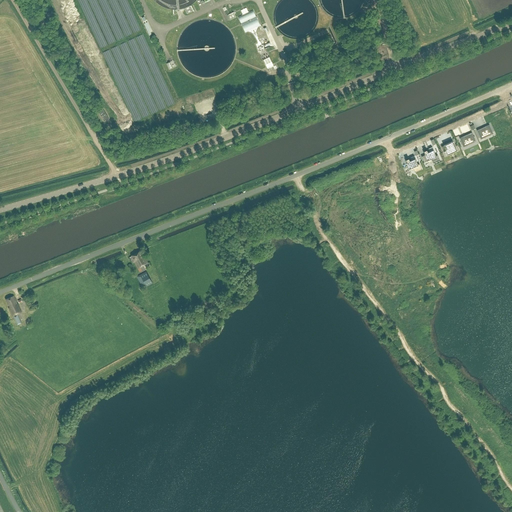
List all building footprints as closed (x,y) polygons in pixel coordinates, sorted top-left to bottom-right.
[(241,23),(256,16),(253,10),(248,12),(243,15),(238,17),(241,23)] [(231,21),(238,19),(236,13),(229,15),(231,21)] [(245,32),(258,26),(262,33),(265,31),(262,25),(260,25),(257,18),(242,25),(245,32)] [(173,60),(172,61),(166,63),(169,70),(176,66),(173,60)] [(99,111),(104,121),(109,118),(103,108),(99,111)] [(489,125),(486,127),(486,128),(478,131),(480,138),(492,132),(489,125)] [(460,138),(463,145),(475,140),(472,134),(464,137),(463,136),(460,138)] [(444,145),(445,147),(442,148),(443,150),(443,151),(446,150),(448,153),(456,150),(452,142),(444,145)] [(433,161),(433,162),(439,160),(437,155),(436,156),(432,147),(428,148),(429,151),(427,151),(427,150),(423,151),(424,152),(424,153),(424,154),(428,163),(433,161)] [(406,162),(410,171),(414,169),(415,171),(421,169),(419,164),(418,164),(414,156),(410,157),(411,160),(410,161),(409,158),(405,160),(406,162)] [(141,251),(132,256),(130,257),(133,263),(135,262),(138,268),(140,272),(145,269),(143,265),(148,263),(141,251)] [(146,271),(137,277),(142,287),(146,284),(147,286),(153,283),(146,271)] [(21,323),(17,314),(21,312),(18,304),(17,304),(14,295),(6,299),(8,305),(9,305),(10,307),(9,308),(12,316),(13,316),(17,325),(21,323)]
